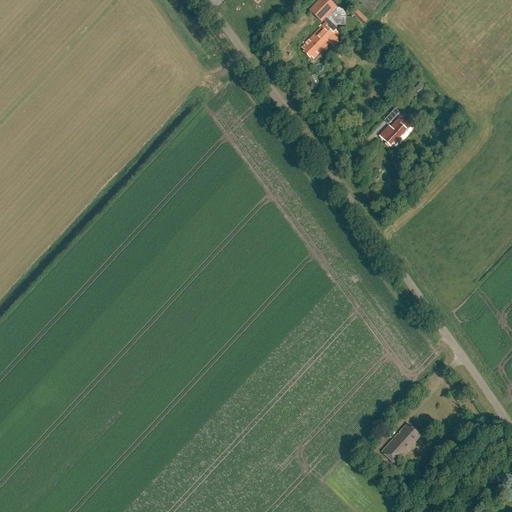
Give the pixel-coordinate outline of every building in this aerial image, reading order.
[(328,0),(319,0),(309,11),(322,23),(323,22),(326,19),(336,8),(328,0)] [(326,19),(323,22),(326,24),(323,26),(302,49),(304,51),(303,53),(310,59),(311,58),(314,60),(329,44),(328,43),(335,36),(333,34),(337,29),(326,19)] [(412,99),(423,87),(420,84),(409,96),(412,99)] [(395,148),(413,130),(400,118),(388,131),(386,129),(378,138),(389,148),(392,145),(395,148)] [(415,438),(418,435),(407,425),(381,454),(395,466),(418,441),(415,438)] [(368,450),(360,459),(373,470),(381,461),(368,450)] [(399,467),(392,475),(402,483),(409,476),(399,467)]
